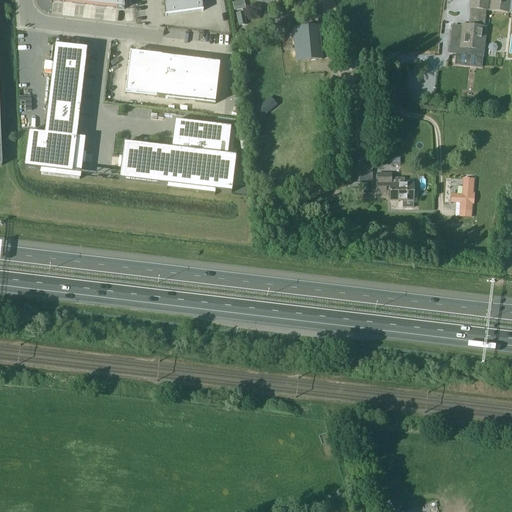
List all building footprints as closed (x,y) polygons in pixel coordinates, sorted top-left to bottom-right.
[(122,0),(60,0),(124,9),(122,0)] [(200,0),(196,0),(182,2),(184,13),(202,11),(200,0)] [(234,11),(246,8),(244,0),(233,2),(234,11)] [(511,0),(470,0),(470,9),(473,10),(471,27),(462,26),(461,28),(456,27),(453,53),(482,57),(485,28),(484,28),(486,11),(507,13),(511,13),(511,0)] [(184,13),(182,2),(163,5),(164,16),(184,13)] [(244,13),(236,14),(239,26),(247,24),(244,13)] [(309,27),(294,29),(296,62),(322,59),(318,19),(309,23),(309,27)] [(28,132),(24,168),(40,170),(39,175),(40,175),(40,174),(80,179),(85,140),(76,138),(87,50),(55,46),(44,134),(28,132)] [(130,53),(125,94),(215,104),(220,64),(130,53)] [(372,183),(372,181),(372,91),(346,91),(346,189),(375,189),(375,183),(372,183)] [(271,97),(255,110),(261,116),(276,104),(271,97)] [(124,144),(120,180),(167,186),(167,190),(215,196),(215,191),(231,193),(235,157),(227,156),(231,129),(175,122),(172,150),(124,144)] [(389,191),(389,202),(401,202),(401,208),(411,209),(413,185),(390,184),(391,174),(380,174),(379,191),(389,191)] [(451,194),(450,203),(460,204),(459,216),(471,217),(472,205),(473,205),(474,194),(473,194),(474,180),(463,179),(462,195),(451,194)]
